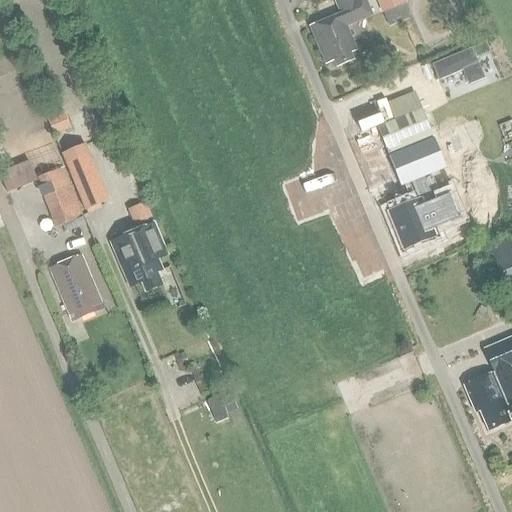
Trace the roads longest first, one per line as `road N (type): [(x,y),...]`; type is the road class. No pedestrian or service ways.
road 1 (residential): [(495,511),(274,0)]
road 2 (track): [(129,511),(0,204)]
